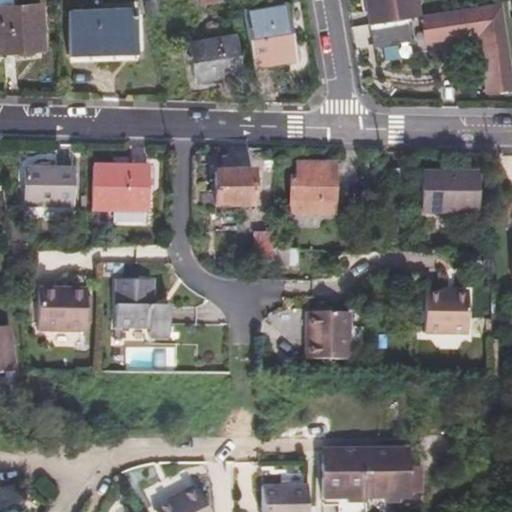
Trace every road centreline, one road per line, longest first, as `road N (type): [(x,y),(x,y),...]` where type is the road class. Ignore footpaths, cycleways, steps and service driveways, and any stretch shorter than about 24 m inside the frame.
road 1 (residential): [(341,127),(0,122)]
road 2 (residential): [(511,131),(341,127)]
road 3 (residential): [(330,0),(341,127)]
